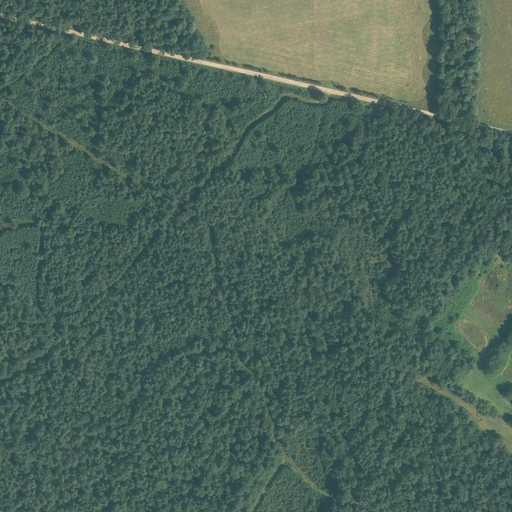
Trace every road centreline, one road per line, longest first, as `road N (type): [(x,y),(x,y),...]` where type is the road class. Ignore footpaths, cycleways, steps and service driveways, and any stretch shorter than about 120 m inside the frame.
road 1 (track): [(511,426),(431,386),(379,316),(0,99)]
road 2 (track): [(0,15),(511,133)]
road 3 (track): [(331,91),(316,102),(283,96),(251,123),(77,326),(20,370),(0,372)]
road 4 (track): [(212,225),(238,357),(260,379),(282,450),(322,493),(389,511)]
